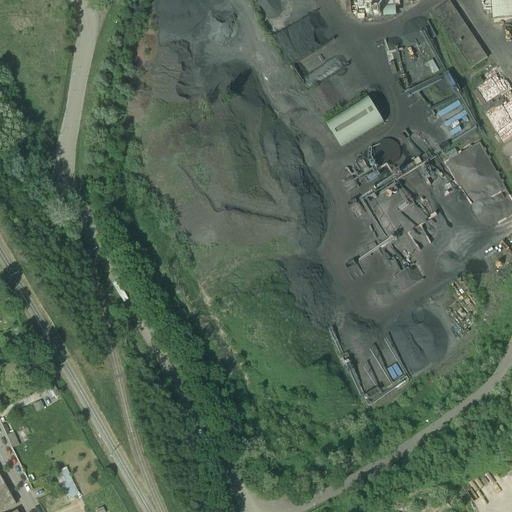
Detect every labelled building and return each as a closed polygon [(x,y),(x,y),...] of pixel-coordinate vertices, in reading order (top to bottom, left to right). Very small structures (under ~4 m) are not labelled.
[(357,0),(358,9),(400,6),(399,0),(357,0)] [(511,0),(489,0),(490,17),(511,16),(511,0)] [(450,2),(433,13),(471,69),(488,58),(450,2)] [(489,77),(471,89),(481,105),(486,101),(485,99),(498,91),(489,77)] [(365,98),(321,122),(336,149),(380,124),(365,98)] [(389,175),(405,170),(394,138),(366,148),(370,159),(358,163),(362,175),(361,175),(364,181),(363,182),(364,186),(374,182),(375,184),(391,179),(389,175)] [(78,495),(66,468),(54,473),(62,492),(64,491),(68,500),(78,495)] [(0,499),(9,495),(4,485),(0,486),(0,499)] [(0,499),(0,511),(1,511),(15,505),(9,495),(0,499)]
